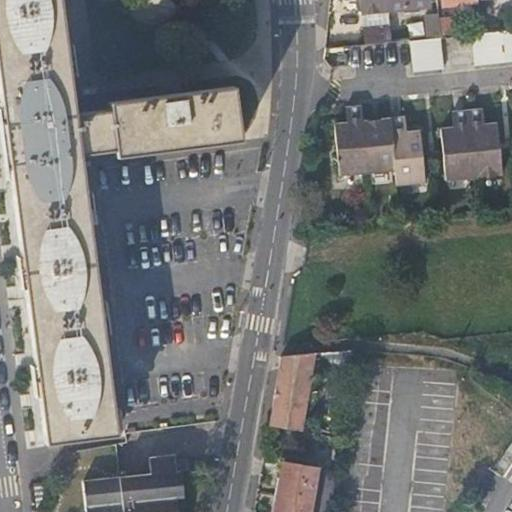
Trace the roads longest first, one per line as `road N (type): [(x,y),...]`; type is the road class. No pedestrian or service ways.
road 1 (residential): [(295,0),(291,130),(227,511)]
road 2 (unknown): [(511,369),(424,331),(260,323)]
road 3 (unknown): [(284,175),(110,190)]
road 4 (residential): [(397,511),(408,388)]
